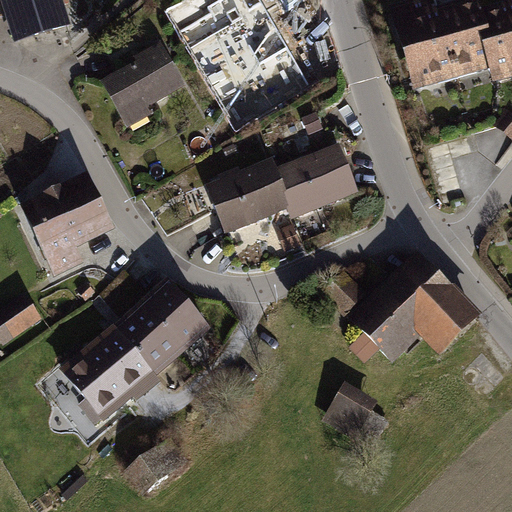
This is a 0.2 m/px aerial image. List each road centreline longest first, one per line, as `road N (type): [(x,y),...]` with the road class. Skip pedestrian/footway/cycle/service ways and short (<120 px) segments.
road 1 (residential): [(411,213),(283,281),(253,289),(213,285),(141,235),(89,130),(44,86),(0,61)]
road 2 (tertiary): [(339,0),(411,213)]
